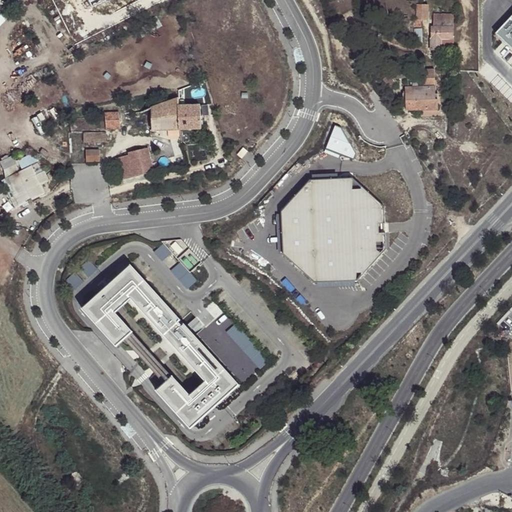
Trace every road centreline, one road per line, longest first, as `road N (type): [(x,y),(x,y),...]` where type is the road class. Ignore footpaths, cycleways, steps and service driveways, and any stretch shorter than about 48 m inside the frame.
road 1 (unclassified): [(283,0),(311,61),(312,93),(302,129),(267,171),(237,201),(208,213),(77,232),(46,268),(50,318),(159,448)]
road 2 (tertiary): [(511,205),(286,441)]
